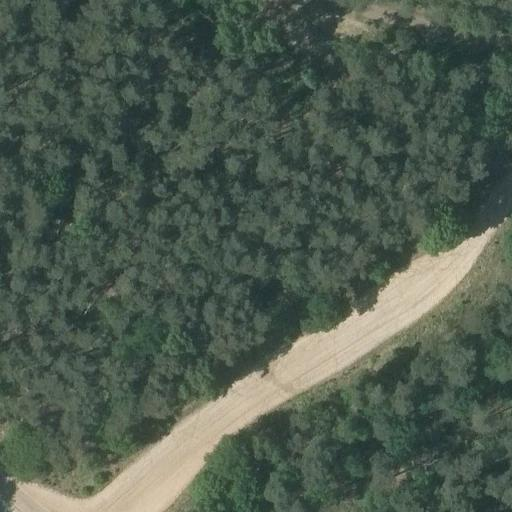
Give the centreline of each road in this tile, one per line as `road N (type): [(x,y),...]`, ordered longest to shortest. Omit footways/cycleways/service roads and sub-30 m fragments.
road 1 (track): [(116,511),(511,188)]
road 2 (track): [(511,41),(335,0)]
